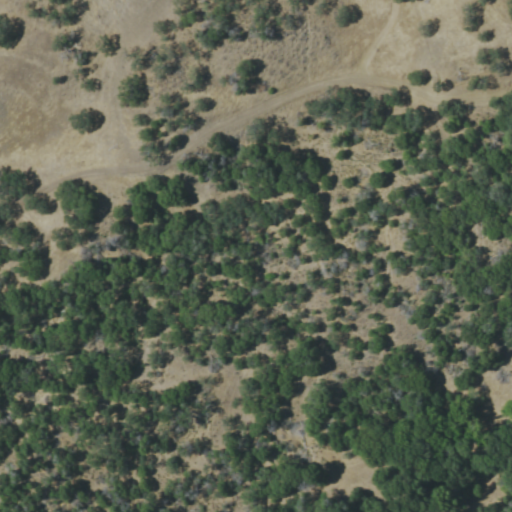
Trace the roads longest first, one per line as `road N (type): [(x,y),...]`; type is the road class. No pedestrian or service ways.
road 1 (track): [(0,201),(168,158),(315,81),(377,81)]
road 2 (track): [(377,81),(432,100),(511,98)]
